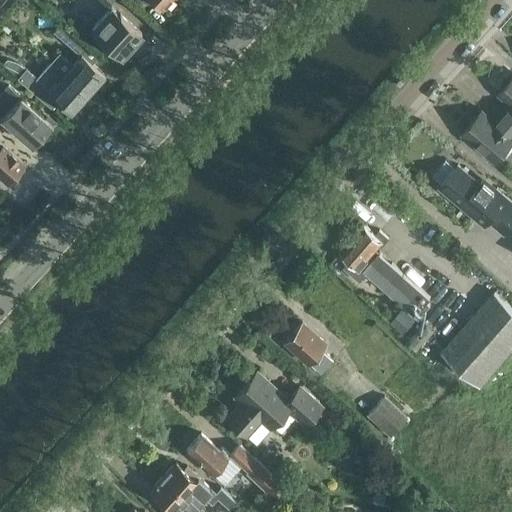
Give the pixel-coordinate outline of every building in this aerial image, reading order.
[(172,0),(151,0),(163,10),(172,0)] [(112,8),(92,29),(122,56),(143,34),(122,14),(120,16),(112,8)] [(81,55),(72,64),(59,53),(53,60),(89,94),(106,75),(92,63),(99,53),(86,42),(66,25),(65,27),(61,23),(54,31),(77,52),(81,55)] [(89,94),(53,60),(45,69),(58,81),(50,90),(27,69),(20,64),(15,61),(11,60),(8,60),(4,66),(53,108),(60,100),(73,112),(89,94)] [(511,103),(502,113),(511,121),(511,78),(500,93),(511,103)] [(52,124),(20,95),(8,85),(0,93),(0,111),(1,111),(6,116),(4,118),(33,145),(52,124)] [(511,135),(511,134),(511,121),(502,113),(496,121),(483,110),(463,133),(495,160),(501,154),(503,156),(507,156),(511,149),(511,135)] [(25,164),(4,145),(0,140),(0,175),(8,183),(25,164)] [(492,193),(458,164),(440,185),(445,189),(446,193),(454,200),(458,200),(475,215),(480,209),(505,231),(511,223),(511,200),(497,188),(492,193)] [(383,244),(389,238),(380,230),(376,234),(365,224),(341,250),(354,260),(349,265),(360,275),(364,270),(379,253),(375,250),(378,247),(381,249),(384,246),(383,244)] [(380,252),(379,253),(364,270),(419,318),(430,305),(426,301),(430,296),(380,252)] [(441,349),(445,353),(478,384),(511,347),(511,305),(496,290),(441,349)] [(284,341),(297,353),(307,362),(308,361),(320,372),(333,358),(321,347),(326,342),(302,320),(284,341)] [(335,357),(345,348),(334,336),(324,345),(335,357)] [(289,399),(258,371),(236,395),(242,401),(228,417),(257,443),(288,408),(306,424),(322,405),(300,386),(289,399)] [(390,437),(408,418),(385,395),(367,415),(390,437)] [(225,483),(242,464),(249,470),(247,472),(273,495),(269,500),(278,508),(282,503),(291,511),(295,511),(304,503),(239,444),(230,453),(222,446),(220,449),(201,432),(187,449),(225,483)] [(176,461),(163,475),(199,507),(204,501),(212,509),(218,503),(214,500),(217,496),(232,510),(239,503),(220,486),(216,491),(187,465),(184,468),(176,461)] [(193,511),(199,507),(163,475),(151,488),(159,496),(157,499),(171,511),(193,511)]
